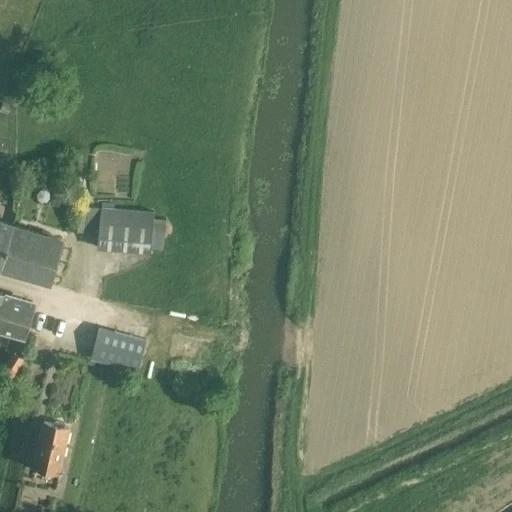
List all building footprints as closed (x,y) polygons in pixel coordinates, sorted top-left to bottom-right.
[(38,92),(37,80),(21,81),(21,93),(38,92)] [(133,200),(136,183),(117,180),(115,198),(133,200)] [(71,231),(98,234),(97,248),(151,252),(151,248),(162,249),(165,219),(155,218),(156,212),(86,207),(87,191),(74,191),(71,231)] [(0,266),(13,226),(0,222),(0,266)] [(13,226),(0,266),(0,268),(47,282),(59,239),(13,226)] [(0,292),(0,329),(23,336),(33,302),(0,292)] [(91,359),(123,367),(138,371),(147,340),(99,327),(91,359)] [(34,468),(58,474),(69,427),(44,422),(34,468)]
